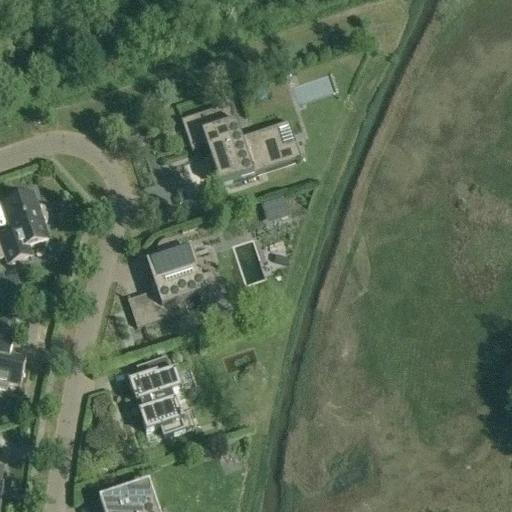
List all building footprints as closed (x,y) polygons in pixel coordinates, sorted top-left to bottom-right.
[(181,124),(192,155),(206,150),(219,191),(257,178),(256,173),(271,168),(267,157),(281,152),(281,151),(285,150),(278,130),(255,138),(256,143),(242,147),(229,107),(181,124)] [(13,238),(0,242),(0,243),(9,268),(32,260),(28,250),(49,243),(43,226),(46,224),(48,221),(44,210),(41,208),(37,209),(32,195),(2,206),(13,238)] [(261,207),(266,221),(289,215),(284,200),(261,207)] [(180,255),(179,250),(178,249),(178,248),(177,247),(176,246),(175,245),(174,244),(172,243),(170,242),(167,242),(166,242),(164,243),(162,244),(160,245),(159,246),(158,248),(157,250),(156,251),(156,254),(156,255),(157,257),(158,262),(146,266),(156,294),(128,304),(137,331),(163,322),(164,321),(165,321),(167,319),(168,318),(168,317),(169,316),(169,315),(169,313),(169,312),(169,311),(168,309),(197,299),(201,309),(222,302),(212,274),(199,279),(190,252),(180,255)] [(204,275),(215,273),(211,251),(200,253),(204,275)] [(254,273),(258,286),(271,282),(266,269),(254,273)] [(22,294),(17,277),(5,281),(3,275),(0,276),(0,296),(4,308),(17,304),(15,297),(22,294)] [(0,390),(7,391),(8,387),(20,390),(26,361),(10,358),(14,344),(12,344),(16,321),(11,319),(0,322),(0,390)] [(140,382),(129,386),(136,408),(140,406),(143,415),(139,416),(146,437),(160,432),(163,441),(185,434),(182,425),(184,424),(182,419),(180,419),(175,404),(172,396),(181,393),(175,374),(171,375),(166,361),(137,371),(140,382)] [(199,375),(184,378),(189,397),(203,393),(199,375)] [(102,511),(157,511),(149,487),(99,504),(102,511)]
